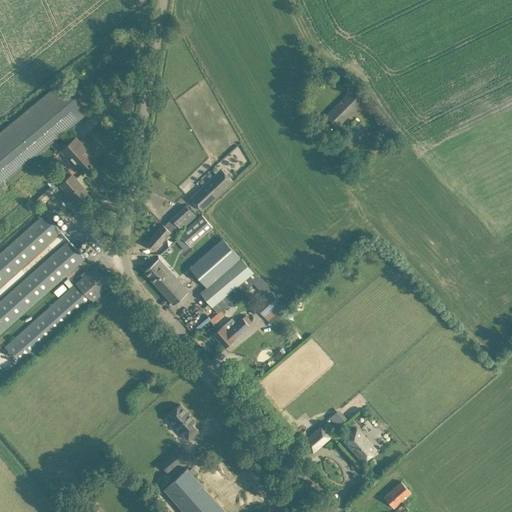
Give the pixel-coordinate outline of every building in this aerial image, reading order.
[(0,185),(88,112),(62,81),(0,131),(0,185)] [(362,101),(358,98),(351,91),(326,115),(337,126),(362,101)] [(360,122),(350,130),(356,137),(366,129),(360,122)] [(76,137),(68,144),(61,150),(82,173),(96,160),(76,137)] [(236,155),(233,158),(239,168),(252,160),(241,144),(232,150),(236,155)] [(191,198),(202,210),(232,181),(221,169),(191,198)] [(62,186),(68,194),(75,201),(87,190),(74,176),(62,186)] [(59,189),(54,183),(36,199),(41,206),(59,189)] [(181,230),(196,216),(186,205),(171,219),(181,230)] [(45,213),(37,220),(0,252),(0,284),(61,231),(45,213)] [(185,250),(190,246),(213,227),(201,214),(180,234),(181,235),(176,240),(185,250)] [(169,219),(164,225),(163,224),(146,243),(154,250),(171,231),(174,235),(179,229),(169,219)] [(212,307),(217,313),(221,310),(254,282),(259,278),(252,271),(252,270),(242,259),(224,238),(191,267),(207,286),(200,293),(209,303),(212,307)] [(68,240),(61,247),(0,300),(0,332),(84,258),(68,240)] [(188,291),(165,266),(158,258),(144,271),(174,304),(188,291)] [(93,268),(69,289),(4,347),(20,364),(85,307),(109,285),(93,268)] [(67,278),(64,281),(69,287),(73,284),(67,278)] [(63,283),(54,291),(58,296),(67,288),(63,283)] [(256,306),(268,320),(284,305),(272,292),(256,306)] [(190,311),(181,319),(189,328),(198,320),(190,311)] [(232,318),(221,327),(213,334),(225,347),(253,322),(246,314),(236,323),(232,318)] [(154,382),(142,391),(150,401),(161,391),(154,382)] [(195,420),(180,404),(167,416),(188,440),(198,430),(192,423),(195,420)] [(339,409),(329,417),(338,428),(348,420),(339,409)] [(303,440),(313,453),(331,437),(320,425),(303,440)] [(343,439),(362,462),(377,449),(358,425),(343,439)] [(159,463),(166,472),(188,454),(180,445),(159,463)] [(225,511),(186,468),(163,489),(183,511),(225,511)] [(411,492),(408,488),(401,481),(384,496),(394,507),(411,492)] [(153,496),(162,508),(171,502),(161,489),(153,496)]
